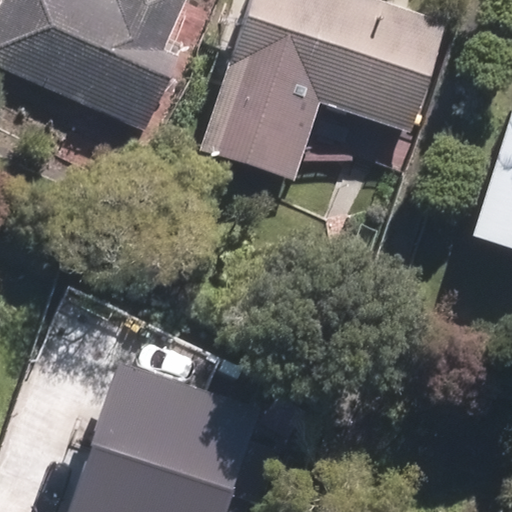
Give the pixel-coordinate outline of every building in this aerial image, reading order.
[(7,0),(0,18),(0,63),(142,125),(172,56),(161,51),(183,0),(7,0)] [(435,36),(321,0),(252,0),(207,142),(293,169),(317,93),(408,122),(435,36)] [(511,154),(488,231),(511,238),(511,154)] [(249,406),(115,361),(91,431),(226,476),(249,406)] [(213,511),(226,476),(91,431),(63,511),(213,511)]
